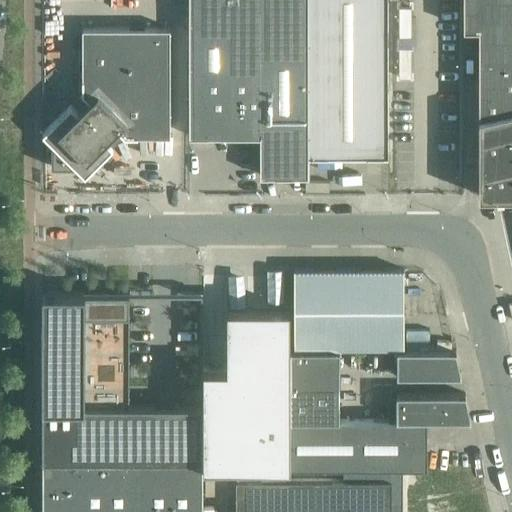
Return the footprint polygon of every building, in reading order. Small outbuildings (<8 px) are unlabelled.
[(259,0),(188,0),(189,135),(260,135),(259,0)] [(259,0),(260,135),(260,175),(308,175),(307,0),(259,0)] [(388,0),(308,0),(308,155),(388,155),(388,0)] [(511,0),(463,0),(463,28),(478,28),(478,116),(511,108),(511,0)] [(82,27),(42,27),(42,93),(57,93),(69,105),(42,133),(51,142),(51,166),(76,166),(85,175),(113,147),(111,145),(123,134),(124,135),(170,135),(170,27),(82,27)] [(478,96),(467,96),(467,125),(478,125),(478,96)] [(511,108),(478,116),(478,195),(511,194),(511,108)] [(403,269),(294,269),(294,347),(403,347),(403,269)] [(129,290),(42,290),(42,327),(42,351),(42,401),(42,455),(42,460),(202,460),(202,405),(129,405),(129,290)] [(226,367),(202,367),(202,405),(202,460),(202,467),(290,467),(289,307),(226,307),(226,367)] [(339,348),(290,348),(290,384),(338,384),(339,348)] [(455,348),(396,348),(396,374),(461,374),(460,370),(455,348)] [(338,384),(290,384),(290,419),(338,419),(338,384)] [(396,394),(388,394),(388,419),(426,418),(470,418),(469,414),(463,414),(463,402),(465,402),(464,392),(396,392),(396,394)] [(388,419),(338,419),(290,419),(290,467),(402,467),(427,467),(427,449),(429,449),(429,442),(427,442),(426,418),(388,419)] [(201,511),(202,460),(42,460),(42,511),(201,511)] [(390,511),(390,479),(236,479),(236,511),(390,511)]
